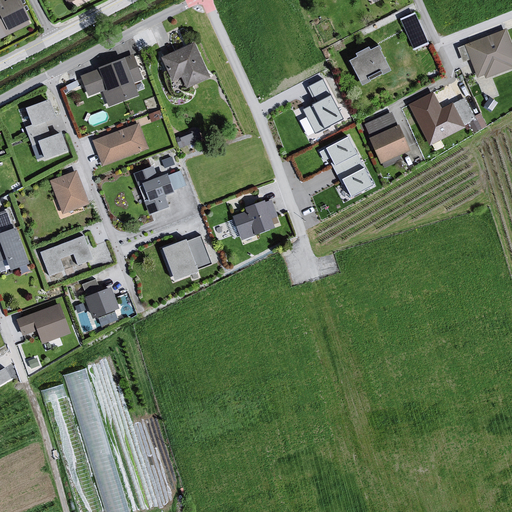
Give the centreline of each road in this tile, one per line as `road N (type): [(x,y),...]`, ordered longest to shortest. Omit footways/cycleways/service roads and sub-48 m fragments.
road 1 (unclassified): [(204,0),(255,108),(315,280)]
road 2 (residential): [(54,75),(118,252)]
road 3 (residential): [(54,75),(195,0)]
road 4 (track): [(26,385),(68,511)]
